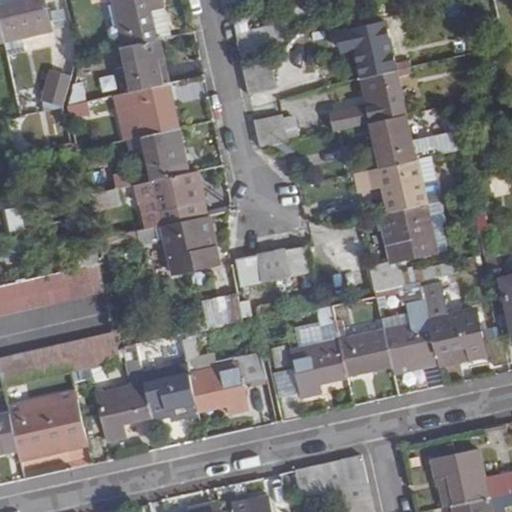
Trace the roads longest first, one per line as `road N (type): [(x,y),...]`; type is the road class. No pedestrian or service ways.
road 1 (residential): [(379,427),(0,511)]
road 2 (residential): [(269,210),(243,153),(207,0)]
road 3 (residential): [(379,427),(511,397)]
